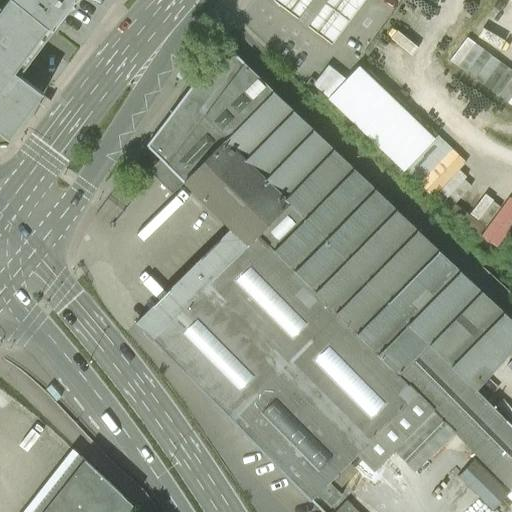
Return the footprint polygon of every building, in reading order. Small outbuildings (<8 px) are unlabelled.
[(20,76),(55,31),(14,0),(9,0),(0,13),(0,132),(9,139),(43,94),(20,76)] [(77,0),(14,0),(55,31),(77,0)] [(275,0),(289,11),(330,42),(362,0),(275,0)] [(511,69),(468,37),(451,60),(511,104),(511,69)] [(133,326),(310,501),(355,456),(371,473),(392,452),(412,473),(451,434),(510,492),(511,490),(511,430),(473,392),(511,351),(511,324),(223,43),(146,149),(159,161),(149,171),(170,192),(181,181),(229,229),(133,326)] [(313,84),(327,98),(346,79),(327,65),(313,84)] [(358,66),(346,79),(327,98),(403,171),(434,138),(358,66)] [(89,464),(50,511),(135,511),(140,507),(89,464)] [(357,511),(347,501),(335,511),(357,511)]
